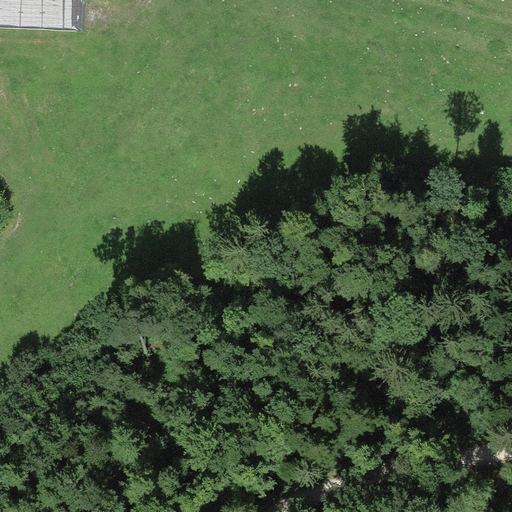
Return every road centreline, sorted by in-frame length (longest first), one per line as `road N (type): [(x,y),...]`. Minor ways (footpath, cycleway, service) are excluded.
road 1 (track): [(278,511),(412,463),(511,454)]
road 2 (track): [(511,27),(373,0)]
